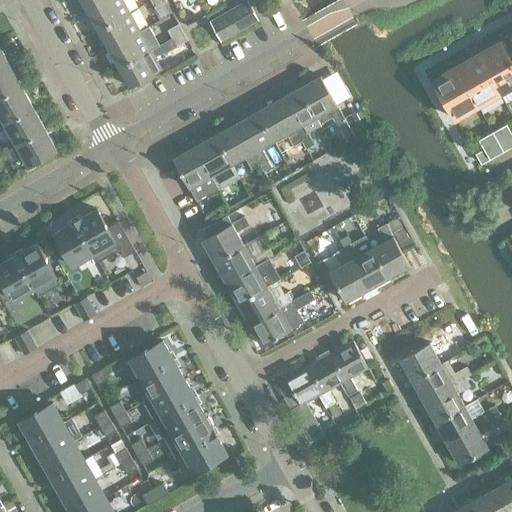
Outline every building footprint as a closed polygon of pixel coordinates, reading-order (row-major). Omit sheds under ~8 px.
[(81,0),(88,11),(106,0),(81,0)] [(123,0),(106,0),(88,11),(98,29),(130,12),(123,0)] [(166,2),(165,0),(151,0),(155,8),(166,2)] [(229,12),(239,29),(258,19),(248,1),(229,12)] [(130,12),(98,29),(109,48),(141,30),(130,12)] [(239,29),(229,12),(211,23),(221,40),(239,29)] [(172,38),(183,32),(179,24),(167,30),(172,38)] [(141,30),(109,48),(119,67),(151,49),(141,30)] [(187,39),(183,32),(172,38),(176,46),(187,39)] [(511,59),(511,60),(500,41),(499,42),(478,54),(500,93),(511,85),(511,59)] [(0,48),(0,67),(8,63),(0,48)] [(151,49),(119,67),(130,87),(162,68),(151,49)] [(478,54),(456,67),(478,105),(500,93),(478,54)] [(8,63),(0,67),(0,96),(20,85),(8,63)] [(478,105),(456,67),(434,79),(434,78),(433,79),(455,118),(456,118),(456,117),(478,105)] [(348,125),(344,117),(320,76),(299,88),(315,118),(316,117),(320,124),(332,117),(339,130),(348,125)] [(20,85),(0,96),(0,117),(3,123),(33,106),(20,85)] [(315,118),(299,88),(278,99),(302,141),(306,149),(314,144),(308,132),(321,125),(320,124),(316,117),(315,118)] [(302,141),(278,99),(257,111),(274,141),(286,134),(293,146),(302,141)] [(15,145),(45,128),(33,106),(3,123),(15,145)] [(257,111),(236,123),(260,165),(268,160),(261,148),(274,141),(257,111)] [(260,165),(236,123),(215,134),(232,164),(233,164),(244,157),(251,170),(260,165)] [(45,128),(15,145),(28,167),(57,150),(45,128)] [(194,146),(218,188),(239,176),(233,164),(232,164),(215,134),(194,146)] [(218,188),(194,146),(173,158),(196,200),(218,188)] [(492,157),(487,148),(477,154),(482,162),(492,157)] [(124,256),(135,250),(118,220),(107,227),(97,208),(83,216),(82,216),(75,220),(98,262),(120,249),(124,256)] [(202,239),(215,260),(244,244),(237,231),(250,224),(245,215),(202,239)] [(98,262),(75,220),(68,225),(54,233),(72,265),(93,254),(98,262)] [(379,243),(372,247),(371,247),(388,277),(410,265),(386,223),(377,228),(379,231),(374,234),(379,243)] [(244,244),(215,260),(226,281),(273,255),(269,246),(264,249),(257,237),(244,244)] [(344,246),(367,289),(388,277),(371,247),(359,254),(354,245),(352,242),(344,246)] [(38,243),(16,255),(34,287),(34,288),(39,297),(61,284),(38,243)] [(342,264),(330,271),(346,301),(367,289),(344,246),(335,251),(342,264)] [(304,251),(295,256),(301,267),(310,261),(304,251)] [(268,285),(277,280),(278,280),(280,279),(273,266),(280,262),(275,254),(273,255),(226,281),(238,302),(268,285)] [(34,287),(16,255),(0,264),(0,278),(13,300),(34,288),(34,287)] [(250,323),(280,306),(292,299),(287,291),(285,292),(278,280),(277,280),(268,285),(238,302),(250,323)] [(96,313),(87,296),(81,299),(90,317),(96,313)] [(84,320),(90,317),(81,299),(74,303),(84,320)] [(292,299),(280,306),(250,323),(262,344),(304,321),(296,308),(297,308),(292,299)] [(37,347),(27,330),(21,333),(31,350),(37,347)] [(25,354),(31,350),(21,333),(15,337),(25,354)] [(400,358),(413,379),(448,359),(454,356),(447,344),(447,343),(442,334),(400,358)] [(141,377),(173,359),(162,339),(130,358),(141,377)] [(331,353),(346,380),(353,393),(358,390),(351,377),(368,368),(353,340),(331,353)] [(353,393),(346,380),(331,353),(309,365),(331,405),(336,403),(329,390),(341,383),(348,395),(353,393)] [(143,401),(184,378),(173,359),(141,377),(151,395),(143,400),(143,401)] [(413,379),(424,400),(454,384),(466,377),(461,368),(455,372),(448,359),(413,379)] [(331,405),(309,365),(286,378),(300,404),(296,406),(304,420),(310,417),(314,415),(307,402),(319,395),(326,408),(331,405)] [(107,379),(101,368),(91,374),(97,384),(107,379)] [(82,393),(92,387),(86,377),(76,383),(82,393)] [(436,421),(466,404),(459,392),(471,385),(466,377),(454,384),(424,400),(436,421)] [(195,396),(184,378),(143,401),(154,420),(195,396)] [(76,383),(60,392),(61,393),(66,402),(67,404),(83,395),(82,393),(76,383)] [(154,420),(164,438),(205,415),(195,396),(154,420)] [(126,411),(120,400),(110,406),(115,416),(126,411)] [(20,420),(31,440),(63,421),(52,402),(20,420)] [(448,442),(477,425),(490,419),(485,410),(472,417),(466,404),(436,421),(448,442)] [(110,420),(104,409),(94,415),(100,425),(110,420)] [(132,421),(126,411),(115,416),(121,427),(132,421)] [(173,434),(183,453),(216,434),(212,427),(205,415),(164,438),(165,439),(173,434)] [(297,424),(299,428),(308,443),(321,436),(310,417),(304,420),(297,424)] [(460,464),(489,447),(482,434),(494,427),(490,419),(477,425),(448,442),(460,464)] [(106,436),(116,430),(110,420),(100,425),(106,436)] [(31,440),(41,458),(74,440),(63,421),(31,440)] [(220,441),(216,434),(183,453),(195,472),(227,454),(220,441)] [(131,444),(137,454),(147,448),(141,438),(131,444)] [(41,458),(52,477),(84,459),(74,440),(41,458)] [(131,457),(126,447),(115,453),(121,463),(131,457)] [(153,458),(147,448),(137,454),(143,464),(153,458)] [(127,473),(137,467),(131,457),(121,463),(127,473)] [(84,459),(52,477),(63,496),(95,478),(84,459)] [(69,508),(71,511),(78,511),(106,496),(95,478),(63,496),(69,508)] [(511,511),(511,478),(496,487),(509,511),(511,511)] [(152,488),(158,498),(168,493),(163,482),(152,488)] [(509,511),(496,487),(475,499),(482,511),(509,511)] [(142,494),(148,504),(158,498),(152,488),(142,494)] [(114,511),(106,496),(78,511),(114,511)] [(482,511),(475,499),(454,511),(482,511)]
